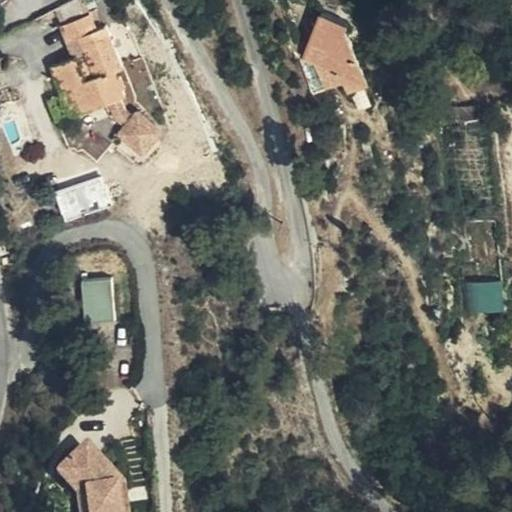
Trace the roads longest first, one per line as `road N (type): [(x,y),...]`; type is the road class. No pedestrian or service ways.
road 1 (unclassified): [(175,0),(247,144),(276,285),(291,290)]
road 2 (unclassified): [(242,0),(295,213),(299,275),(291,290)]
road 3 (unclassified): [(291,290),(337,452),(386,511)]
